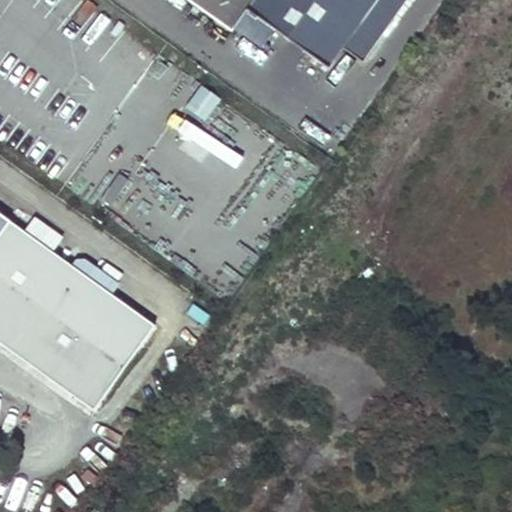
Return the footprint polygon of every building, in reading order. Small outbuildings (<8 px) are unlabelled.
[(187,0),(231,31),(233,27),(248,37),(259,46),(300,76),(312,59),(325,68),(318,78),(325,84),(337,68),(332,64),(347,43),(377,0),(187,0)] [(402,0),(377,0),(347,43),(363,55),(402,0)] [(259,46),(248,37),(242,46),(254,54),(259,46)] [(188,141),(222,97),(202,82),(168,126),(188,141)] [(70,394),(92,410),(153,327),(110,296),(50,253),(58,243),(61,238),(34,219),(23,234),(0,217),(0,343),(31,366),(64,390),(70,394)] [(118,286),(58,243),(50,253),(110,296),(118,286)] [(64,390),(31,366),(25,375),(64,403),(70,394),(64,390)]
